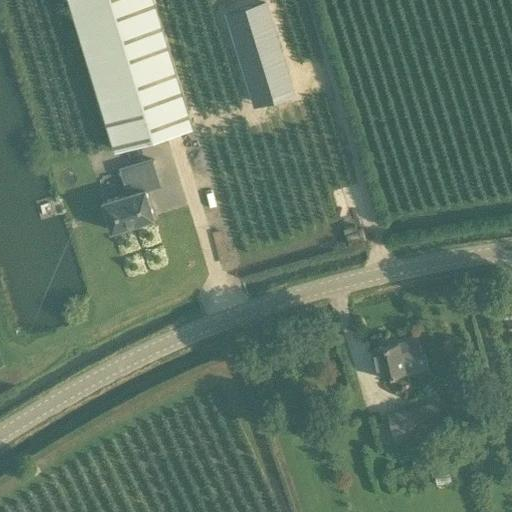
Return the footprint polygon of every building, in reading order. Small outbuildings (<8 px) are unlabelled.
[(119,145),(194,123),(158,0),(73,0),(116,146),(119,145)] [(252,102),(291,90),(264,3),(226,15),(252,102)] [(130,177),(126,178),(130,192),(104,200),(113,228),(155,216),(147,187),(161,183),(153,156),(126,164),(130,177)] [(416,355),(412,339),(398,342),(373,348),(379,378),(405,373),(402,358),(416,355)] [(395,442),(445,430),(438,402),(389,414),(395,442)]
